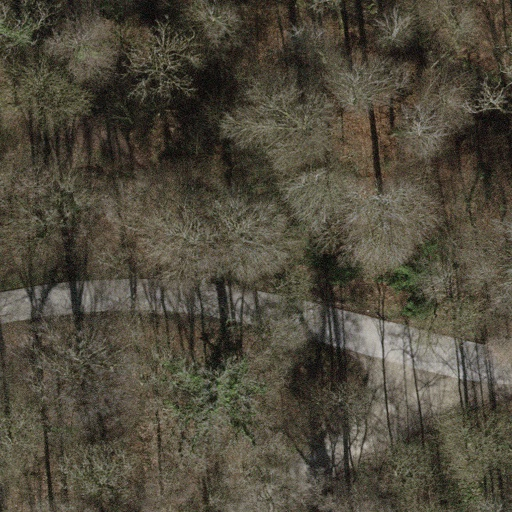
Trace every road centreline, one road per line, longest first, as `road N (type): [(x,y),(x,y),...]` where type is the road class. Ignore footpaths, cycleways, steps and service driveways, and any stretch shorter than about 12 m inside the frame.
road 1 (track): [(0,307),(112,295),(227,302),(511,365)]
road 2 (track): [(253,511),(490,365)]
